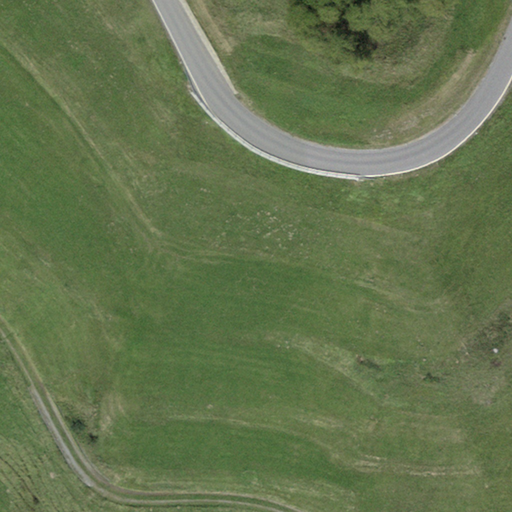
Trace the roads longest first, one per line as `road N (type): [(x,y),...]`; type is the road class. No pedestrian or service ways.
road 1 (unclassified): [(511,40),(482,102),(440,143),(402,159),(328,161),(265,139),(231,113),(165,0)]
road 2 (track): [(292,511),(226,497),(136,498),(96,481),(0,324)]
